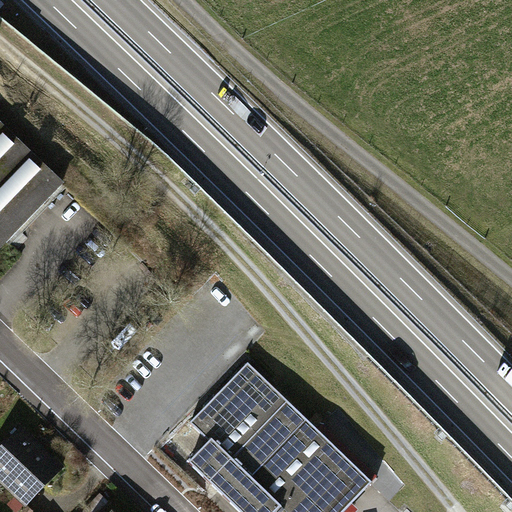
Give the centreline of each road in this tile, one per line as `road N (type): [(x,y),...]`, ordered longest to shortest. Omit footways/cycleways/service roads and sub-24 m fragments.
road 1 (track): [(457,511),(232,249),(0,41)]
road 2 (trunk): [(47,0),(511,456)]
road 3 (trunk): [(511,389),(116,0)]
road 4 (track): [(186,0),(511,276)]
road 5 (residential): [(0,334),(181,511)]
